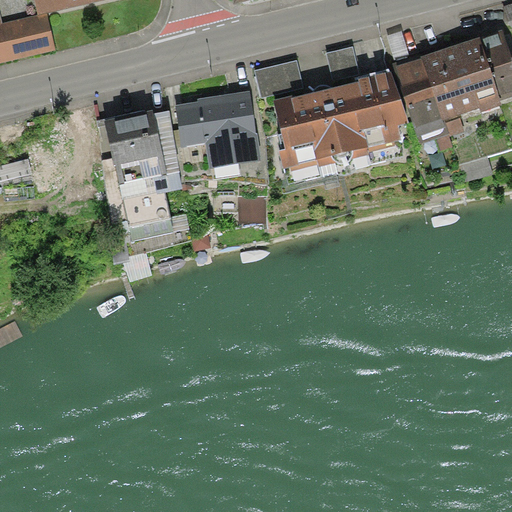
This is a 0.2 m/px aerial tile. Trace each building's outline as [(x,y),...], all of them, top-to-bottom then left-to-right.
[(0,0),(0,60),(55,47),(47,13),(0,24),(0,0)] [(42,0),(47,13),(97,0),(42,0)] [(511,107),(511,30),(408,65),(431,134),(511,107)] [(431,134),(408,65),(281,97),(303,168),(431,134)] [(228,178),(280,170),(272,124),(261,126),(255,94),(188,106),(194,158),(224,153),(228,178)] [(177,207),(151,107),(99,121),(125,220),(177,207)]
